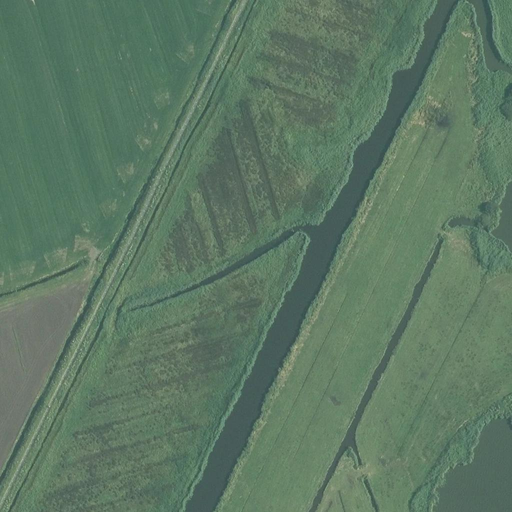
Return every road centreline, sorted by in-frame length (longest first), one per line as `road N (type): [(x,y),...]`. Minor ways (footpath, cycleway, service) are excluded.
road 1 (track): [(24,511),(117,306),(275,0)]
road 2 (track): [(0,305),(86,275),(116,211)]
